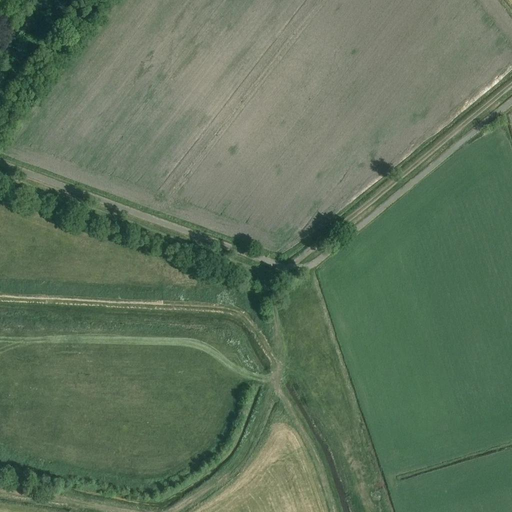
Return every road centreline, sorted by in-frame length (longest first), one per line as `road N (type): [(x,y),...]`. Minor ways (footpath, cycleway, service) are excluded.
road 1 (track): [(268,278),(511,84)]
road 2 (track): [(0,176),(268,278)]
road 3 (track): [(172,511),(234,465),(255,427),(276,349),(268,278)]
